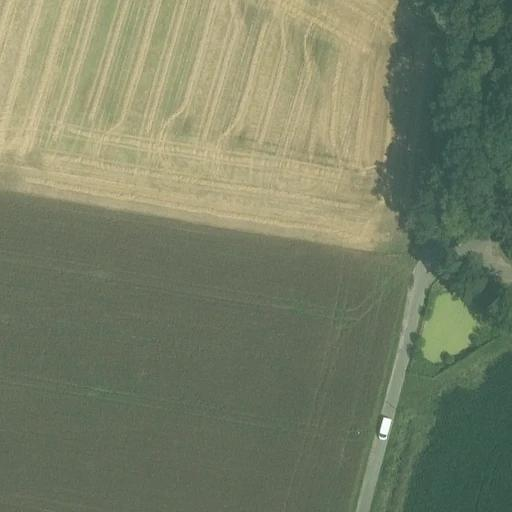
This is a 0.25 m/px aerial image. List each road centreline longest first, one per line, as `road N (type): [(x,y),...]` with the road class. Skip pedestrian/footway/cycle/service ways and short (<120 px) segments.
road 1 (residential): [(416,0),(447,113),(411,268)]
road 2 (residential): [(411,268),(363,511)]
